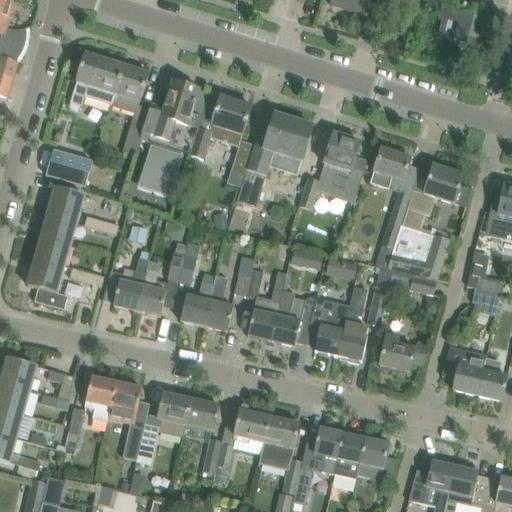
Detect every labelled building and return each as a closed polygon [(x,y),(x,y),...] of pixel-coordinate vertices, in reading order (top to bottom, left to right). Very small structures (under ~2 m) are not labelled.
[(0,0),(0,37),(1,38),(2,38),(6,31),(15,2),(4,0),(0,0)] [(371,0),(332,0),(331,7),(366,18),(371,0)] [(394,14),(398,0),(385,0),(382,10),(394,14)] [(477,49),(485,15),(444,5),(440,20),(448,22),(444,40),(439,39),(439,40),(454,43),(453,45),(456,46),(457,44),(477,49)] [(0,97),(8,100),(18,65),(16,65),(17,61),(19,58),(21,54),(23,51),(24,47),(25,44),(25,40),(25,36),(25,32),(30,31),(29,29),(26,31),(23,32),(20,32),(16,33),(13,33),(10,32),(6,31),(2,38),(1,38),(0,40),(0,97)] [(110,105),(122,68),(85,56),(76,84),(77,84),(70,105),(82,109),(85,97),(110,105)] [(149,76),(122,68),(110,105),(135,113),(123,153),(135,157),(140,141),(150,111),(138,108),(149,76)] [(150,111),(140,141),(189,157),(198,131),(207,103),(209,96),(195,91),(193,87),(189,86),(186,88),(172,84),(164,110),(151,106),(150,111)] [(198,131),(189,157),(202,161),(205,154),(210,140),(239,149),(232,172),(245,176),(247,171),(254,148),(240,144),(252,109),(220,99),(218,107),(207,103),(198,131)] [(254,148),(247,171),(266,177),(269,169),(297,178),(312,129),(313,128),(294,122),(294,119),(279,114),(278,117),(276,116),(275,117),(273,123),(263,120),(254,148)] [(319,186),(316,194),(353,206),(366,164),(354,161),(360,144),(334,136),(322,173),(318,185),(319,186)] [(67,157),(69,148),(57,144),(54,153),(46,178),(84,189),(92,164),(67,157)] [(403,184),(409,167),(411,161),(381,151),(370,185),(388,191),(391,180),(403,184)] [(164,160),(143,185),(168,194),(164,160)] [(406,211),(400,228),(445,243),(447,236),(433,231),(431,235),(421,232),(426,217),(429,218),(435,200),(454,206),(463,178),(433,168),(431,175),(424,196),(413,192),(407,211),(406,211)] [(307,182),(299,207),(311,211),(319,186),(307,182)] [(243,184),(236,204),(256,210),(262,190),(243,184)] [(493,198),(489,216),(493,217),(489,236),(511,240),(511,189),(504,188),(501,203),(493,202),(494,198),(493,198)] [(84,199),(55,190),(48,215),(77,223),(84,199)] [(400,228),(406,211),(409,201),(398,197),(381,248),(393,252),(400,228)] [(70,247),(77,223),(48,215),(41,239),(70,247)] [(87,218),(84,228),(117,237),(119,227),(87,218)] [(436,282),(449,244),(445,243),(400,228),(393,252),(386,271),(391,272),(419,279),(436,282)] [(63,272),(70,247),(41,239),(35,264),(63,272)] [(185,256),(184,257),(185,257),(178,285),(190,287),(199,247),(187,245),(186,249),(185,256)] [(176,247),(175,254),(185,256),(186,249),(176,247)] [(293,252),(290,267),(303,269),(306,255),(293,252)] [(148,264),(148,265),(150,255),(140,253),(134,274),(122,271),(121,276),(109,273),(103,303),(114,306),(113,309),(137,314),(148,264)] [(172,255),(167,281),(178,285),(185,257),(184,257),(172,255)] [(249,294),(254,272),(252,272),(255,261),(242,258),(233,297),(248,300),(249,294)] [(56,296),(63,272),(35,264),(28,288),(56,296)] [(166,293),(165,293),(167,286),(156,284),(160,267),(148,265),(148,264),(137,314),(160,319),(163,309),(166,293)] [(471,266),(467,289),(475,290),(475,292),(499,297),(501,287),(484,283),(479,282),(482,268),(471,266)] [(89,285),(99,288),(102,289),(105,279),(72,270),(70,280),(89,285)] [(391,272),(386,271),(381,270),(366,327),(379,329),(387,298),(385,297),(391,272)] [(263,274),(254,272),(249,294),(258,296),(263,274)] [(396,277),(393,287),(406,290),(409,280),(396,277)] [(233,309),(222,306),(228,281),(215,278),(213,286),(213,287),(204,329),(227,334),(233,309)] [(254,313),(247,339),(271,344),(282,294),(284,285),(285,280),(277,278),(271,304),(257,300),(254,313)] [(413,280),(410,292),(433,297),(435,285),(413,280)] [(213,287),(213,286),(201,284),(198,301),(186,298),(180,324),(204,329),(213,287)] [(94,308),(99,288),(89,285),(84,305),(94,308)] [(362,320),(368,293),(354,290),(349,308),(349,309),(350,309),(338,359),(347,361),(347,364),(359,367),(360,364),(361,364),(367,339),(366,339),(368,330),(356,328),(358,319),(362,320)] [(494,318),(499,297),(475,292),(472,305),(478,306),(477,315),(494,318)] [(282,294),(271,344),(294,349),(295,345),(305,347),(312,316),(316,301),(311,300),(304,303),(304,306),(293,303),(294,296),(282,294)] [(312,316),(305,347),(315,350),(314,354),(338,359),(350,309),(349,309),(349,308),(316,301),(312,316)] [(385,337),(379,368),(410,375),(412,366),(423,369),(427,348),(416,346),(415,351),(397,347),(399,340),(385,337)] [(477,398),(485,363),(486,359),(447,350),(441,378),(455,381),(452,393),(477,398)] [(7,361),(1,385),(30,393),(36,369),(7,361)] [(500,366),(485,363),(477,398),(502,404),(507,379),(497,376),(500,366)] [(50,373),(47,381),(62,385),(64,377),(50,373)] [(111,410),(117,385),(91,379),(86,405),(111,410)] [(0,410),(23,417),(30,393),(1,385),(0,386),(0,410)] [(111,410),(108,422),(130,427),(122,461),(136,464),(137,462),(145,427),(149,407),(139,405),(142,391),(117,385),(111,410)] [(185,428),(191,402),(162,395),(157,422),(160,423),(158,435),(183,440),(185,428)] [(69,404),(67,403),(57,400),(43,397),(40,406),(66,413),(69,404)] [(214,435),(220,408),(191,402),(185,428),(214,435)] [(0,410),(0,436),(16,441),(23,417),(0,410)] [(74,411),(69,430),(80,433),(84,414),(74,411)] [(262,454),(270,420),(240,413),(232,449),(222,447),(217,468),(229,471),(233,450),(260,457),(261,454),(262,454)] [(293,456),(300,426),(270,420),(262,454),(286,459),(287,457),(291,458),(292,456),(293,456)] [(156,430),(145,427),(137,462),(148,465),(156,430)] [(75,453),(79,438),(80,433),(69,430),(68,435),(64,451),(75,453)] [(305,453),(302,465),(314,467),(312,473),(333,477),(342,436),(319,430),(315,447),(314,455),(305,453)] [(357,478),(366,437),(356,434),(355,439),(342,436),(333,477),(356,481),(356,478),(357,478)] [(0,436),(0,462),(9,465),(16,441),(0,436)] [(33,436),(30,444),(44,448),(46,440),(33,436)] [(366,437),(357,478),(370,481),(370,483),(380,485),(381,482),(391,485),(397,465),(385,462),(389,446),(379,444),(380,440),(366,437)] [(217,468),(222,447),(222,445),(210,442),(203,474),(215,477),(217,468)] [(25,460),(23,469),(37,473),(40,464),(25,460)] [(445,511),(455,469),(446,467),(447,463),(433,460),(432,464),(431,464),(429,476),(417,473),(408,504),(422,506),(426,489),(438,492),(433,511),(445,511)] [(294,497),(302,465),(290,462),(283,494),(294,497)] [(473,499),(478,477),(478,474),(477,474),(478,470),(464,467),(463,471),(455,469),(445,511),(455,511),(457,507),(480,511),(483,501),(473,499)] [(481,511),(511,511),(511,481),(501,479),(495,504),(483,501),(481,511)] [(47,481),(42,506),(60,510),(65,484),(47,481)] [(295,497),(293,505),(305,507),(309,488),(298,485),(295,497)]
